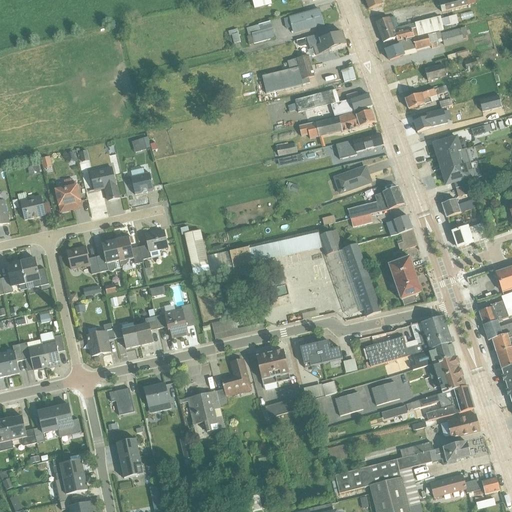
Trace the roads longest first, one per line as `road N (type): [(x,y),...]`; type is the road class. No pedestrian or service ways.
road 1 (residential): [(82,379),(330,323),(343,331),(455,304)]
road 2 (tertiary): [(443,271),(346,0)]
road 3 (tertiary): [(511,468),(455,304)]
road 4 (residential): [(82,379),(46,236)]
road 5 (residential): [(110,511),(82,379)]
